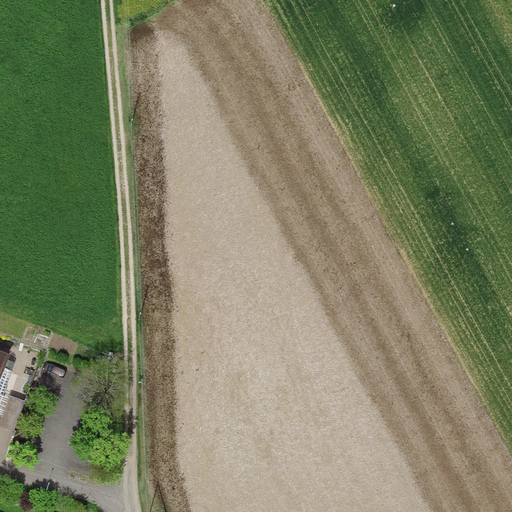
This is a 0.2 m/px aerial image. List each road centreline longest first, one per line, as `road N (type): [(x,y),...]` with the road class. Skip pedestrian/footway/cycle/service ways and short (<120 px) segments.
road 1 (track): [(130,507),(130,338),(107,0)]
road 2 (residential): [(0,467),(130,507)]
